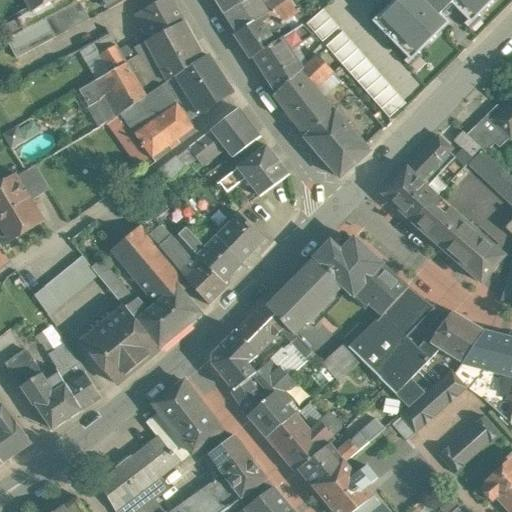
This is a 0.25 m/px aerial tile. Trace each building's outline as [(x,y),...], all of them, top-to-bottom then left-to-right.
[(25,0),(32,12),(53,0),(25,0)] [(71,0),(53,0),(32,12),(38,23),(45,19),(73,4),(71,0)] [(105,0),(110,9),(127,0),(105,0)] [(172,0),(162,0),(135,15),(144,33),(148,40),(153,38),(184,21),(172,0)] [(216,0),(225,14),(246,0),(216,0)] [(261,0),(246,0),(225,14),(237,33),(269,12),(265,6),(261,0)] [(287,0),(269,12),(237,33),(234,34),(250,58),(254,56),(283,37),(289,33),(283,24),(285,23),(284,21),(299,11),(292,0),(287,0)] [(287,0),(273,0),(265,6),(269,12),(287,0)] [(396,0),(374,24),(413,62),(448,25),(441,19),(452,7),(473,27),(499,0),(396,0)] [(73,4),(45,19),(55,38),(89,19),(79,1),(73,4)] [(323,10),(307,24),(389,117),(405,103),(323,10)] [(32,12),(5,27),(10,38),(38,23),(32,12)] [(148,40),(135,48),(140,55),(139,56),(142,60),(151,54),(167,82),(204,59),(184,21),(148,40)] [(312,35),(303,26),(289,33),(283,37),(291,50),(312,35)] [(141,38),(120,50),(127,63),(139,56),(140,55),(135,48),(148,40),(144,33),(139,36),(141,38)] [(110,35),(94,43),(101,55),(117,45),(110,35)] [(283,37),(254,56),(277,93),(303,68),(291,50),(283,37)] [(117,45),(101,55),(111,72),(127,63),(120,50),(117,45)] [(233,92),(209,56),(167,82),(163,85),(175,101),(133,130),(156,162),(197,132),(189,121),(233,92)] [(277,93),(274,95),(297,124),(323,96),(319,92),(335,76),(313,57),(303,68),(277,93)] [(111,72),(80,90),(90,107),(101,100),(100,98),(103,97),(114,118),(121,113),(146,97),(127,63),(111,72)] [(146,97),(121,113),(133,130),(175,101),(163,85),(146,97)] [(371,150),(331,104),(330,105),(323,96),(297,124),(307,136),(305,138),(340,178),(371,150)] [(511,137),(511,100),(494,118),(492,120),(509,138),(511,139),(511,137)] [(239,109),(212,130),(225,147),(233,157),(260,137),(239,109)] [(494,118),(490,113),(467,135),(480,148),(483,150),(485,152),(495,143),(499,147),(509,138),(492,120),(494,118)] [(212,130),(190,147),(197,157),(203,164),(225,147),(212,130)] [(467,135),(462,130),(453,140),(472,157),(480,148),(467,135)] [(438,135),(382,194),(411,222),(437,194),(422,181),(453,148),(438,135)] [(267,146),(238,168),(219,182),(227,193),(246,178),(260,196),(289,175),(267,146)] [(184,168),(197,157),(190,147),(176,158),(184,168)] [(455,180),(506,228),(511,221),(511,177),(485,152),(483,150),(455,180)] [(176,158),(162,169),(169,179),(184,168),(176,158)] [(36,165),(27,171),(26,170),(15,177),(30,202),(50,189),(36,165)] [(15,177),(14,176),(0,184),(0,217),(2,221),(0,222),(11,240),(42,221),(30,202),(15,177)] [(153,176),(136,189),(144,198),(161,185),(153,176)] [(411,222),(446,252),(470,224),(437,194),(411,222)] [(174,240),(151,213),(139,223),(142,225),(161,247),(163,250),(174,240)] [(266,240),(240,213),(217,236),(242,263),(264,241),(265,242),(266,240)] [(446,252),(482,283),(506,256),(470,224),(446,252)] [(163,250),(161,247),(142,225),(111,251),(156,304),(178,286),(182,291),(182,292),(192,284),(163,250)] [(242,263),(217,236),(205,248),(187,228),(179,235),(198,257),(227,287),(228,286),(224,283),(243,264),(242,263)] [(331,242),(315,260),(343,285),(355,296),(356,294),(383,265),(354,239),(342,253),(331,242)] [(198,257),(193,262),(174,240),(163,250),(192,284),(209,305),(227,287),(198,257)] [(82,256),(35,295),(48,315),(98,274),(92,267),(82,256)] [(333,296),(343,285),(315,260),(269,306),(287,325),(296,334),(309,321),(310,322),(334,297),(333,296)] [(383,265),(356,294),(368,306),(370,305),(381,316),(407,288),(383,265)] [(128,292),(108,268),(99,276),(119,299),(128,292)] [(511,272),(503,300),(511,303),(511,272)] [(191,322),(201,314),(182,292),(182,291),(178,286),(156,304),(149,310),(139,298),(136,300),(128,292),(119,299),(126,308),(159,349),(191,323),(191,322)] [(407,288),(381,316),(405,338),(406,337),(434,308),(407,288)] [(269,306),(265,302),(210,358),(213,364),(235,391),(273,359),(279,365),(289,356),(273,339),(282,331),(287,325),(269,306)] [(159,349),(126,308),(83,343),(116,384),(159,349)] [(485,331),(453,312),(431,343),(463,363),(485,331)] [(405,338),(381,316),(368,329),(383,344),(365,362),(397,394),(410,380),(430,360),(422,352),(406,337),(405,338)] [(296,334),(287,325),(282,331),(292,342),(298,337),(296,334)] [(350,347),(349,347),(362,359),(365,362),(383,344),(368,329),(350,347)] [(511,338),(485,331),(463,363),(462,364),(510,377),(506,395),(511,395),(511,338)] [(313,353),(298,337),(292,342),(307,359),(313,353)] [(346,343),(331,357),(346,373),(362,359),(349,347),(350,347),(346,343)] [(58,370),(73,361),(65,350),(51,359),(58,370)] [(22,387),(42,374),(26,351),(6,364),(22,387)] [(346,373),(331,357),(323,364),(337,380),(346,373)] [(249,416),(268,437),(296,415),(288,406),(293,402),(284,392),(295,383),(279,365),(273,359),(235,391),(232,393),(249,416)] [(57,371),(59,375),(82,411),(101,398),(75,360),(73,361),(58,370),(57,371)] [(452,370),(425,394),(424,393),(409,406),(399,415),(416,434),(468,388),(452,370)] [(53,430),(82,411),(59,375),(47,382),(42,374),(22,387),(34,406),(36,405),(53,430)] [(415,385),(410,380),(397,394),(409,406),(424,393),(436,382),(427,374),(415,385)] [(184,382),(154,405),(160,413),(192,453),(222,430),(184,382)] [(511,395),(506,395),(501,413),(511,422),(511,395)] [(32,444),(3,406),(0,408),(0,459),(3,463),(32,444)] [(192,453),(160,413),(147,423),(158,437),(159,436),(170,453),(172,451),(181,461),(192,453)] [(305,425),(296,415),(268,437),(297,472),(299,470),(335,441),(332,436),(341,428),(341,425),(329,413),(320,422),(321,423),(313,429),(308,422),(305,425)] [(484,417),(439,456),(455,474),(500,435),(484,417)] [(335,441),(299,470),(313,486),(345,461),(384,428),(376,419),(358,434),(358,433),(353,438),(354,439),(344,450),(335,441)] [(170,453),(159,436),(158,437),(100,482),(115,511),(159,478),(181,461),(172,451),(170,453)] [(268,479),(235,436),(210,455),(211,456),(206,460),(213,470),(217,467),(222,474),(242,498),(268,479)] [(493,502),(497,499),(511,485),(511,453),(502,462),(504,465),(483,484),(484,485),(481,489),(493,502)] [(357,475),(345,461),(313,486),(334,511),(354,511),(356,511),(370,511),(380,504),(374,497),(374,496),(367,488),(378,479),(368,466),(357,475)] [(169,511),(223,511),(230,508),(242,498),(222,474),(212,481),(212,482),(169,511)] [(159,478),(115,511),(137,511),(155,499),(167,489),(159,478)] [(511,511),(511,485),(497,499),(509,511),(511,511)] [(275,488),(246,509),(248,511),(294,511),(295,511),(275,488)] [(86,511),(77,497),(58,511),(86,511)] [(137,511),(165,511),(155,499),(137,511)]
